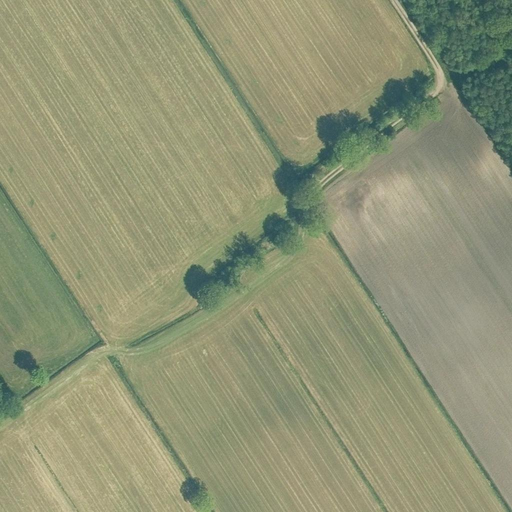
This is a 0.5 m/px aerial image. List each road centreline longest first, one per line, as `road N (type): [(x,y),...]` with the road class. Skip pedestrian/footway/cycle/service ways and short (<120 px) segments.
road 1 (track): [(388,0),(444,83),(314,187),(305,212)]
road 2 (track): [(139,347),(295,248),(305,212)]
